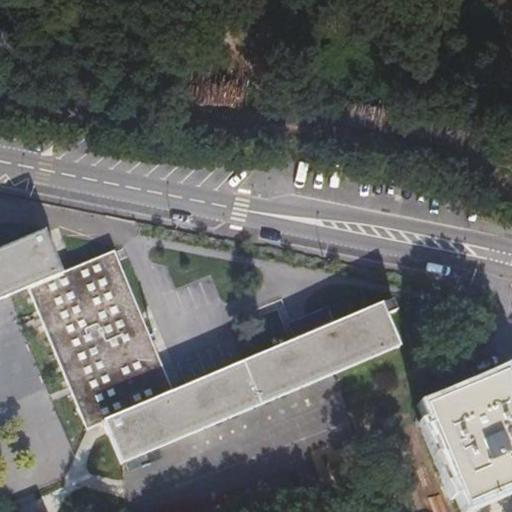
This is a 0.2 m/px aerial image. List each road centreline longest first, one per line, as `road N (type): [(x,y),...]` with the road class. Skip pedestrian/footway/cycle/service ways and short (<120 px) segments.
road 1 (track): [(0,104),(410,147),(511,199)]
road 2 (residential): [(0,163),(511,260)]
